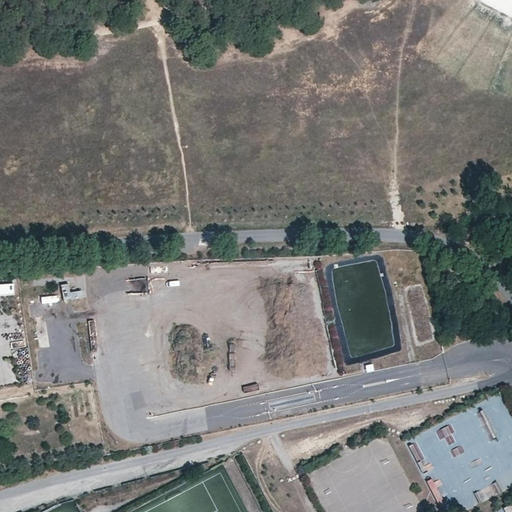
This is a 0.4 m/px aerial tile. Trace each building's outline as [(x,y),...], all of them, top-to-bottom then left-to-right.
[(149,279),(141,278),(139,294),(148,295),(149,279)] [(0,281),(0,294),(16,294),(15,281),(0,281)] [(62,282),(63,299),(80,298),(80,289),(70,290),(69,281),(62,282)] [(263,291),(264,298),(279,296),(278,288),(263,291)] [(59,293),(44,295),(45,302),(60,300),(59,293)] [(28,297),(29,304),(44,303),(43,295),(28,297)] [(496,483),(476,489),(480,499),(499,493),(496,483)]
